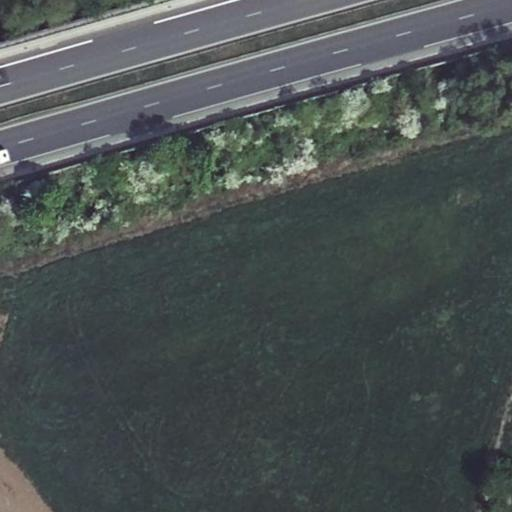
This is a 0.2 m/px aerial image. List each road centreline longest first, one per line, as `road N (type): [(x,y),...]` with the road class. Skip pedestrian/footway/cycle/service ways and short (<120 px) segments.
road 1 (motorway): [(0,147),(511,5)]
road 2 (motorway): [(295,0),(0,85)]
